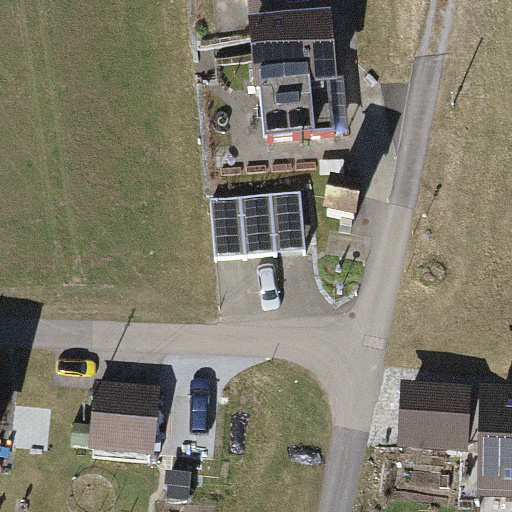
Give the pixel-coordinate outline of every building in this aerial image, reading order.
[(234,0),(236,33),(285,31),(283,0),(234,0)] [(339,89),(336,28),(285,31),(236,33),(242,149),(314,145),(311,90),(339,89)] [(348,202),(311,190),(301,220),(338,232),(348,202)] [(285,205),(198,210),(202,270),(289,265),(285,205)] [(0,370),(0,468),(8,469),(18,372),(0,370)] [(152,405),(77,398),(71,461),(147,467),(152,405)] [(511,407),(464,404),(458,504),(511,507),(511,407)]
